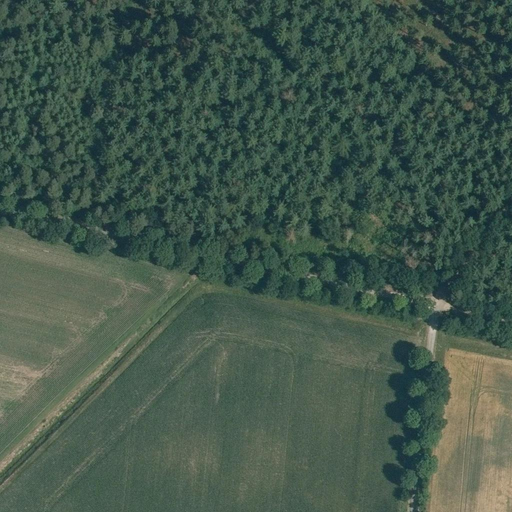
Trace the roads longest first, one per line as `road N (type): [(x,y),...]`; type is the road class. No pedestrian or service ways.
road 1 (unclassified): [(0,210),(424,305),(432,323),(414,511)]
road 2 (track): [(511,210),(430,310)]
